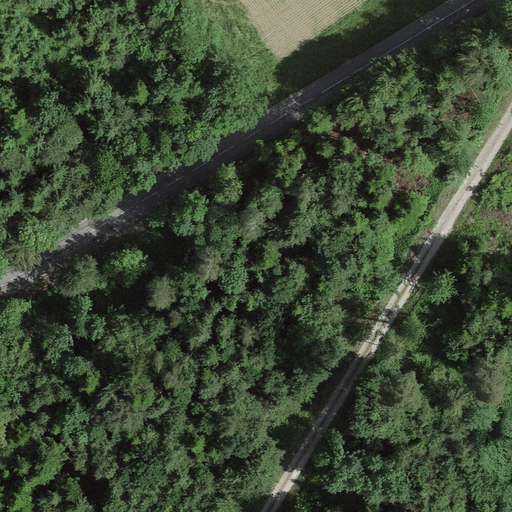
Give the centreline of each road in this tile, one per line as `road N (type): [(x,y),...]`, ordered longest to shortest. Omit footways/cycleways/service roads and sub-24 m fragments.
road 1 (tertiary): [(480,0),(0,291)]
road 2 (track): [(511,120),(267,511)]
